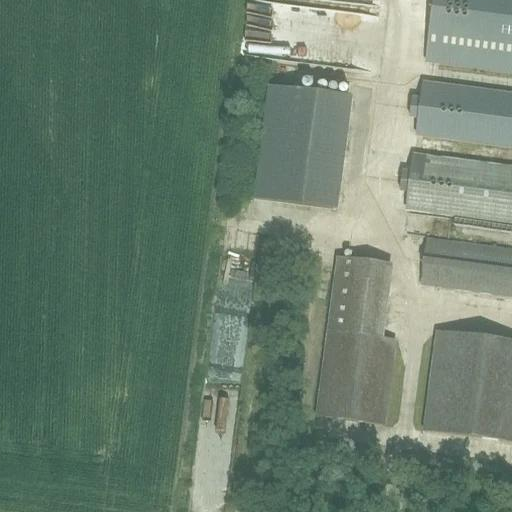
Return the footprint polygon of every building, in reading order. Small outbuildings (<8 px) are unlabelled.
[(511,0),(434,0),(426,64),(511,75),(511,0)] [(511,95),(424,84),(422,100),(413,99),(411,119),(419,120),(417,137),(511,148),(511,95)] [(255,201),(335,211),(350,98),(269,88),(255,201)] [(412,174),(404,173),(401,193),(410,194),(407,210),(511,223),(511,168),(415,155),(412,174)] [(511,297),(511,253),(427,242),(422,286),(511,297)] [(395,343),(383,341),(393,267),(337,260),(317,418),(384,427),(395,343)] [(511,443),(511,343),(437,334),(424,432),(511,443)] [(222,369),(246,368),(244,339),(220,341),(222,369)]
